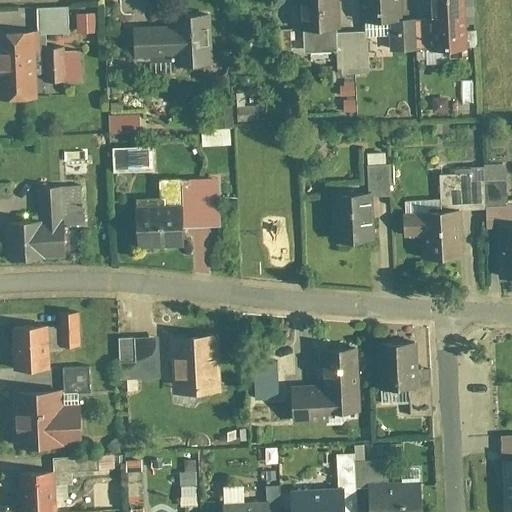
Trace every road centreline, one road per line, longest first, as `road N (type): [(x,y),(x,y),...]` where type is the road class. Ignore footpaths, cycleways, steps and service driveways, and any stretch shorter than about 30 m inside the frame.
road 1 (residential): [(0,291),(445,307)]
road 2 (residential): [(445,307),(444,511)]
